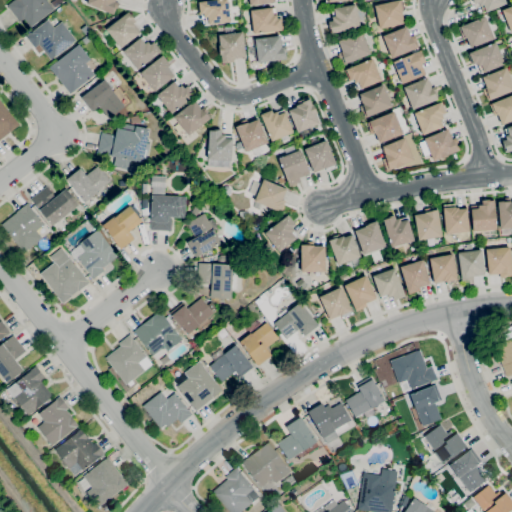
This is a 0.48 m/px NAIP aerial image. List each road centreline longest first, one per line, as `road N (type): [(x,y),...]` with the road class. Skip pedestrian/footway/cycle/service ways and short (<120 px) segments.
road 1 (residential): [(0,55),(61,138),(0,184),(67,351),(195,511)]
road 2 (tertiary): [(511,303),(449,312),(355,341),(184,472),(145,511)]
road 3 (residential): [(319,71),(248,98),(227,95),(165,5)]
road 4 (residential): [(365,193),(319,71),(305,0)]
road 5 (residential): [(511,177),(365,193),(323,209)]
road 6 (residential): [(492,176),(432,13),(436,0)]
road 7 (residential): [(449,312),(511,433)]
road 8 (residential): [(165,271),(67,351)]
